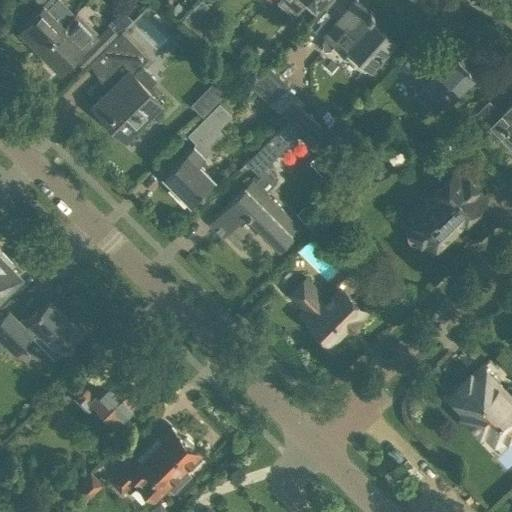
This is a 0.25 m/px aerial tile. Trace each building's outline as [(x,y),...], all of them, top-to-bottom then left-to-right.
[(46,0),(18,28),(39,49),(75,13),(61,0),(46,0)] [(176,0),(169,8),(177,15),(184,7),(176,0)] [(278,0),(277,1),(292,14),(304,2),(311,8),(313,6),(314,7),(319,0),(278,0)] [(357,1),(322,40),(322,50),(328,50),(334,43),(365,70),(394,40),(369,18),(373,13),(369,10),(368,11),(357,1)] [(59,69),(72,56),(95,33),(75,13),(39,49),(59,69)] [(98,37),(75,59),(84,68),(91,60),(118,33),(110,24),(98,37)] [(112,85),(91,105),(92,105),(94,104),(126,136),(150,111),(153,114),(164,103),(148,87),(156,79),(141,64),(148,57),(121,30),(118,33),(91,60),(106,75),(112,85)] [(434,73),(412,52),(395,69),(418,91),(423,85),(443,105),(453,95),(450,93),(470,73),(452,55),(434,73)] [(197,64),(208,75),(217,67),(205,56),(197,64)] [(251,87),(263,75),(248,63),(237,75),(251,87)] [(263,75),(251,87),(287,119),(299,132),(315,146),(328,133),(291,101),(298,93),(269,67),(263,75)] [(453,132),(468,148),(471,145),(475,147),(481,141),(480,136),(493,124),(511,143),(511,102),(500,114),(487,100),(453,132)] [(184,136),(193,145),(163,175),(189,201),(212,178),(196,162),(223,136),(216,128),(229,115),(217,103),(184,136)] [(280,112),(271,122),(278,129),(287,119),(280,112)] [(299,132),(287,119),(278,129),(245,161),(257,173),(299,132)] [(453,132),(437,148),(422,162),(441,182),(429,194),(430,195),(430,197),(426,198),(424,200),(422,205),(421,206),(426,211),(408,227),(406,231),(406,234),(406,235),(406,237),(406,238),(407,240),(409,241),(410,242),(413,244),(415,244),(417,243),(422,242),(429,249),(483,198),(475,189),(477,186),(469,177),(468,179),(457,167),(472,152),(468,148),(453,132)] [(245,214),(278,246),(298,226),(251,180),(244,187),(243,186),(208,222),(223,236),(245,214)] [(312,209),(303,219),(312,227),(321,218),(312,209)] [(0,252),(0,293),(19,275),(10,266),(12,264),(0,252)] [(346,325),(349,327),(365,311),(340,286),(326,301),(304,279),(290,293),(305,308),(301,312),(330,341),(346,325)] [(0,318),(0,350),(6,344),(15,353),(33,336),(34,337),(35,337),(37,338),(38,337),(40,337),(41,337),(42,336),(44,338),(44,339),(43,341),(43,342),(43,344),(43,345),(44,346),(45,348),(55,357),(80,332),(48,299),(28,319),(28,320),(23,325),(8,311),(0,318)] [(468,373),(458,383),(460,386),(450,396),(464,410),(461,413),(479,431),(483,427),(496,440),(497,440),(504,446),(501,449),(503,458),(509,464),(511,464),(511,430),(509,428),(511,424),(511,398),(480,367),(470,376),(468,373)] [(107,424),(113,421),(139,394),(116,371),(98,389),(90,381),(74,397),(86,409),(93,402),(99,408),(95,412),(94,419),(100,425),(107,424)] [(187,437),(183,438),(168,423),(110,480),(121,491),(137,475),(139,478),(137,480),(154,497),(167,485),(173,491),(190,474),(183,468),(198,453),(193,447),(194,444),(187,437)] [(103,484),(93,474),(88,469),(71,486),(86,500),(103,484)]
